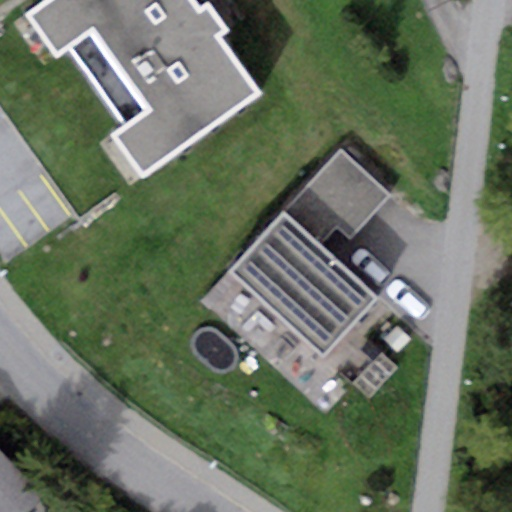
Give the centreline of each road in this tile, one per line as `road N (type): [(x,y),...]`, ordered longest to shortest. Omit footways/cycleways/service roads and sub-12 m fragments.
road 1 (residential): [(429,511),(488,0)]
road 2 (residential): [(207,511),(82,423),(0,329)]
